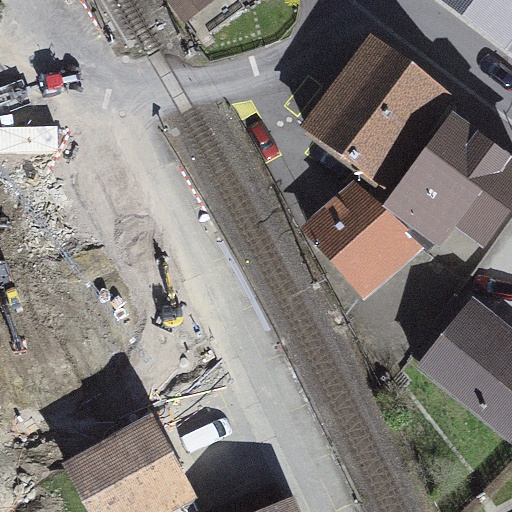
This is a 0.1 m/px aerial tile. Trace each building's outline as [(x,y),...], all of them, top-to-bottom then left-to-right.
[(176,0),(201,38),(246,3),(244,0),(176,0)] [(511,0),(469,0),(511,30),(511,28),(511,0)] [(311,122),(381,181),(441,110),(371,51),(311,122)] [(92,295),(148,408),(229,368),(113,134),(81,150),(50,90),(0,114),(0,159),(72,305),(92,295)] [(485,246),(511,210),(511,160),(455,118),(404,185),(485,246)] [(364,305),(420,244),(313,146),(283,173),(311,232),(364,305)] [(511,347),(454,301),(410,356),(511,436),(511,347)] [(74,472),(96,511),(180,511),(199,502),(157,426),(74,472)]
